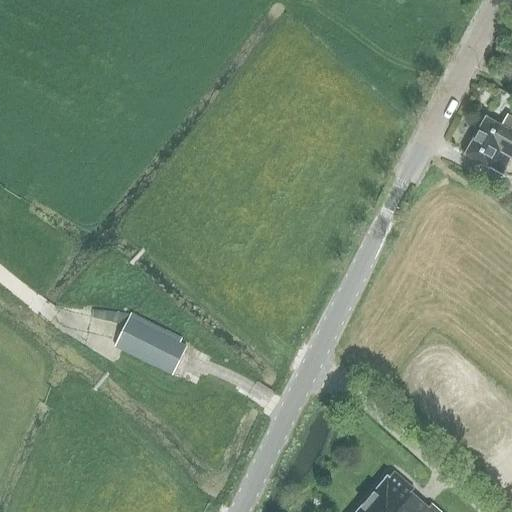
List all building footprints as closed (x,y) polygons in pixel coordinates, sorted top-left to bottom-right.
[(511,96),(511,75),(503,92),(511,96)] [(511,121),(507,119),(502,128),(485,119),(464,156),(488,170),(488,169),(500,176),(509,158),(511,159),(511,121)] [(172,375),(186,348),(128,319),(114,347),(172,375)] [(252,409),(256,402),(249,397),(245,404),(252,409)] [(437,511),(430,505),(427,509),(409,494),(413,490),(392,472),(387,479),(386,478),(357,511),(437,511)]
